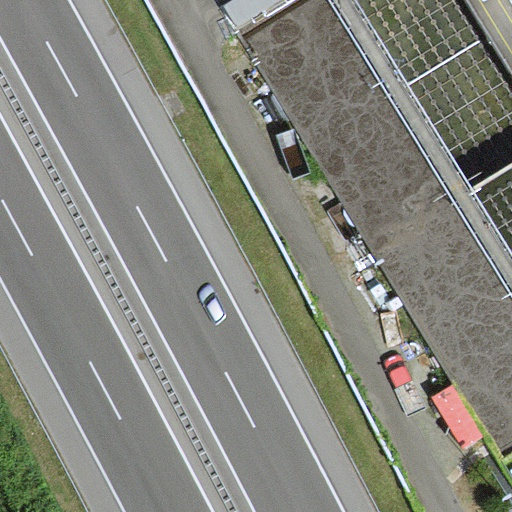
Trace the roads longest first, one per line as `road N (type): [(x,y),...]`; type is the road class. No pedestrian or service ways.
road 1 (motorway): [(295,511),(15,0)]
road 2 (motorway): [(0,214),(158,511)]
